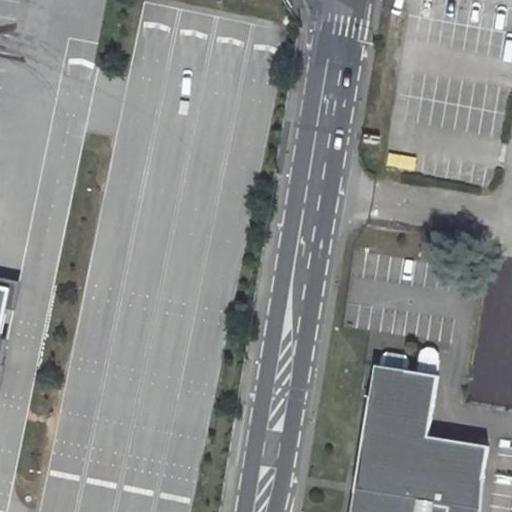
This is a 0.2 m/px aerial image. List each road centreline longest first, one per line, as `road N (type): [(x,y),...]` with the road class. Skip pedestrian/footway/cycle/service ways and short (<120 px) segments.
road 1 (tertiary): [(261,511),(341,0)]
road 2 (unknown): [(511,415),(481,407),(474,392),(487,314),(479,299),(380,286)]
